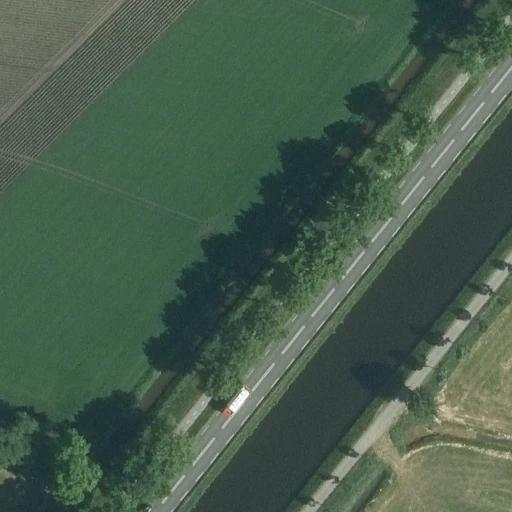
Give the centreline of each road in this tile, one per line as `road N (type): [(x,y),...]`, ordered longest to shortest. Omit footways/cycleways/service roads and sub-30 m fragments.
road 1 (primary): [(157,511),(511,71)]
road 2 (unclassified): [(308,511),(511,260)]
